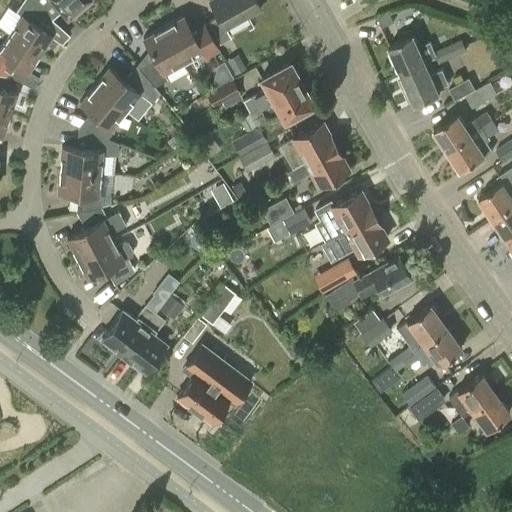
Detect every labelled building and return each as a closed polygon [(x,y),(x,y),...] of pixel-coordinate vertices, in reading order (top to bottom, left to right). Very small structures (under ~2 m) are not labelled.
[(50,33),(43,28),(50,17),(30,0),(22,0),(16,10),(21,13),(9,33),(37,52),(50,33)] [(30,0),(50,17),(51,17),(61,9),(66,15),(80,3),(83,7),(90,1),(89,0),(30,0)] [(208,0),(218,17),(208,22),(219,43),(230,37),(225,27),(260,8),(255,0),(208,0)] [(162,25),(183,63),(203,52),(206,58),(219,50),(205,25),(192,32),(182,14),(162,25)] [(166,78),(164,74),(183,63),(162,25),(142,36),(149,48),(136,64),(154,85),(166,78)] [(387,47),(399,74),(429,60),(425,52),(422,53),(411,30),(399,35),(401,40),(387,47)] [(9,33),(0,45),(0,70),(12,76),(17,64),(26,70),(37,52),(9,33)] [(461,40),(433,52),(438,62),(465,50),(461,40)] [(228,61),(235,74),(245,68),(239,56),(228,61)] [(263,88),(242,99),(249,111),(249,112),(269,100),(270,102),(286,93),(284,90),(300,81),(301,80),(296,72),(298,70),(295,64),(292,65),(289,59),(257,77),(263,88)] [(432,69),(429,60),(399,74),(407,91),(405,93),(409,101),(412,101),(413,104),(440,93),(438,88),(449,83),(443,68),(431,73),(430,70),(432,69)] [(159,92),(154,85),(136,64),(124,78),(114,71),(107,65),(92,84),(126,111),(140,93),(151,102),(159,92)] [(0,110),(8,113),(15,91),(8,89),(12,76),(0,70),(0,110)] [(473,107),(497,93),(496,91),(504,86),(498,76),(466,94),(473,107)] [(233,77),(205,92),(210,100),(212,105),(240,91),(233,77)] [(468,79),(448,90),(454,100),(474,89),(468,79)] [(269,100),(249,112),(256,123),(275,112),(282,123),(315,105),(312,100),(314,98),(310,92),(308,93),(301,80),(300,81),(284,90),(286,93),(270,102),(269,100)] [(79,101),(86,107),(95,114),(83,128),(86,129),(107,137),(114,129),(113,128),(126,111),(92,84),(79,101)] [(205,92),(195,97),(199,105),(210,100),(205,92)] [(435,130),(448,150),(492,122),(491,120),(493,120),(487,111),(474,119),(467,123),(460,113),(435,130)] [(249,112),(239,118),(245,129),(256,123),(249,112)] [(278,143),(291,167),(335,143),(322,119),(293,135),(292,136),(278,143)] [(448,150),(461,170),(492,149),(486,140),(490,138),(489,136),(498,130),(492,122),(448,150)] [(267,139),(258,124),(231,139),(239,154),(267,139)] [(166,139),(172,146),(188,132),(182,125),(166,139)] [(85,147),(61,145),(59,169),(102,173),(104,153),(116,155),(117,142),(107,137),(86,129),(85,147)] [(511,155),(511,137),(496,148),(504,161),(511,155)] [(195,165),(213,153),(203,139),(185,150),(195,165)] [(239,155),(247,170),(276,155),(268,140),(239,155)] [(335,143),(291,167),(287,170),(293,182),(311,172),(318,183),(348,167),(335,143)] [(480,197),(493,217),(511,204),(511,165),(497,175),(501,183),(480,197)] [(102,195),(100,194),(102,173),(59,169),(57,190),(77,192),(76,210),(101,205),(102,195)] [(231,185),(238,196),(246,191),(240,180),(231,185)] [(338,225),(341,231),(374,213),(359,187),(327,205),(331,214),(324,218),(330,230),(338,225)] [(284,197),(261,209),(269,224),(279,219),(292,212),(284,197)] [(511,204),(493,217),(506,237),(511,233),(511,204)] [(101,205),(76,210),(85,227),(65,237),(76,258),(113,239),(110,233),(126,225),(118,210),(106,216),(101,205)] [(301,207),(292,212),(279,219),(287,235),(310,222),(301,207)] [(388,238),(374,213),(341,231),(343,235),(327,244),(334,258),(343,253),(342,252),(350,247),(355,257),(388,238)] [(259,241),(271,234),(267,225),(254,232),(259,241)] [(124,242),(116,245),(113,239),(76,258),(87,279),(105,270),(113,286),(134,271),(128,258),(131,256),(133,252),(128,243),(124,242)] [(367,271),(367,272),(357,278),(362,289),(373,282),(381,296),(411,279),(397,254),(367,271)] [(347,256),(328,267),(337,283),(356,272),(347,256)] [(141,275),(148,283),(159,272),(152,265),(141,275)] [(162,299),(174,283),(163,275),(151,290),(162,299)] [(350,297),(341,283),(324,294),(333,308),(350,297)] [(235,292),(224,284),(201,315),(211,323),(235,292)] [(172,292),(160,308),(172,318),(185,302),(172,292)] [(144,304),(155,312),(163,301),(152,293),(144,304)] [(387,362),(391,367),(446,326),(429,303),(404,321),(405,322),(395,329),(408,346),(387,362)] [(123,353),(155,312),(144,304),(136,314),(137,315),(134,318),(122,309),(102,336),(104,338),(104,342),(110,346),(114,346),(122,352),(123,353)] [(163,318),(155,312),(123,353),(132,360),(132,363),(138,367),(142,367),(145,369),(165,342),(152,333),(155,329),(156,329),(164,319),(163,318)] [(206,322),(197,315),(168,353),(177,360),(206,322)] [(359,332),(369,346),(392,330),(382,316),(359,332)] [(436,365),(461,347),(446,326),(391,367),(394,371),(415,355),(422,364),(426,360),(429,364),(434,361),(436,365)] [(182,368),(191,375),(176,395),(199,412),(200,416),(205,419),(211,421),(228,398),(234,402),(250,380),(201,343),(182,368)] [(495,393),(480,372),(456,390),(447,396),(462,416),(471,410),(495,393)] [(414,398),(415,400),(432,388),(424,376),(408,388),(409,390),(402,394),(408,402),(414,398)] [(444,397),(436,386),(410,405),(419,416),(444,397)] [(485,429),(509,412),(495,393),(471,410),(485,429)] [(458,416),(450,423),(458,433),(466,427),(458,416)] [(421,448),(428,458),(440,449),(434,439),(421,448)]
